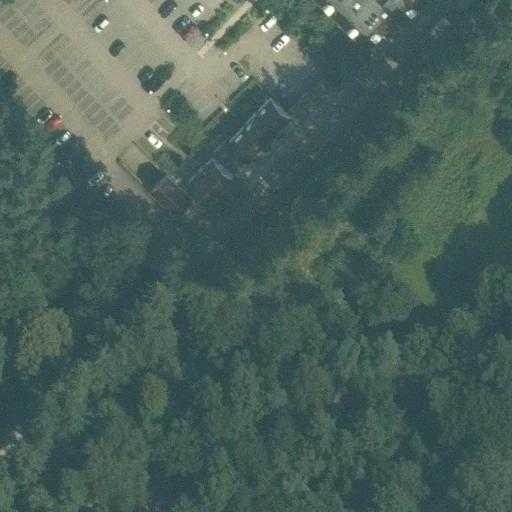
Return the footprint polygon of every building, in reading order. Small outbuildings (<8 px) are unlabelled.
[(326,0),(368,40),(385,22),(396,33),(410,19),(406,14),(419,0),(326,0)] [(326,75),(288,109),(296,118),(334,84),(326,75)] [(229,139),(249,159),(288,119),(267,99),(229,139)] [(209,201),(232,176),(212,156),(188,181),(209,201)] [(175,215),(191,198),(167,174),(151,191),(175,215)]
